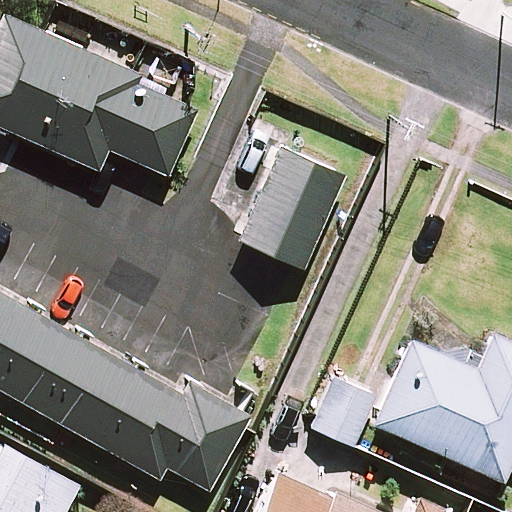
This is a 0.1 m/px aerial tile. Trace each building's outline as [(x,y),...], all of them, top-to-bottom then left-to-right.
[(175,90),(11,6),(0,25),(0,93),(136,164),(175,90)] [(368,161),(280,115),(199,272),(286,317),(368,161)] [(255,385),(0,252),(0,366),(209,474),(255,385)] [(511,342),(490,332),(473,369),(409,340),(371,422),(498,480),(511,449),(511,342)] [(373,398),(331,377),(308,425),(350,445),(373,398)] [(0,511),(62,511),(77,485),(0,442),(0,511)] [(409,511),(370,511),(277,471),(258,511),(443,511),(415,500),(409,511)]
